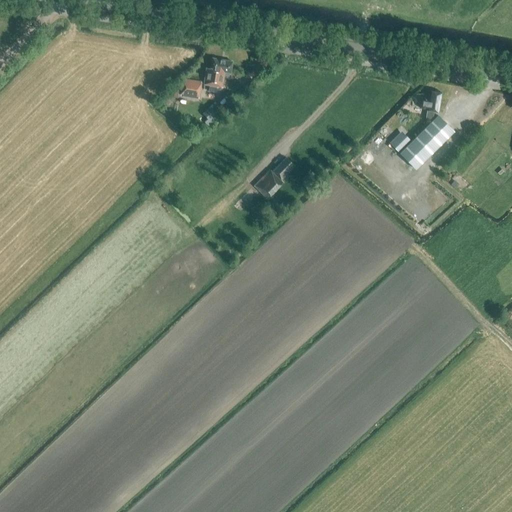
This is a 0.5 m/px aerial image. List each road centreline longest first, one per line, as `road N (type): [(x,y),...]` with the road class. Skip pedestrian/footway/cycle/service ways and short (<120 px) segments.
road 1 (secondary): [(511,73),(73,0)]
road 2 (track): [(365,48),(346,80),(259,170)]
